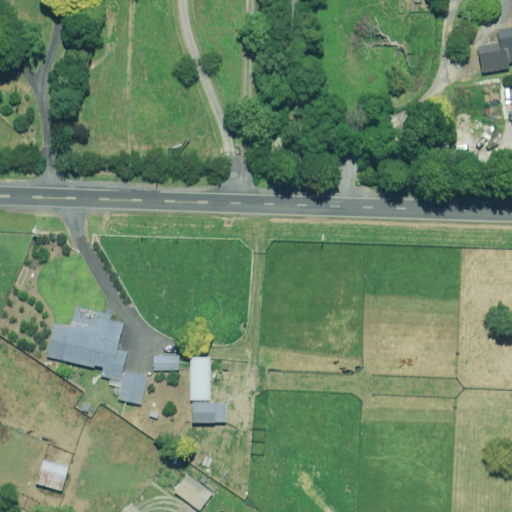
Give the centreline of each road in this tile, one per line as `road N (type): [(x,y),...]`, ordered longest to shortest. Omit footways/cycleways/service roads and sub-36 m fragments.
road 1 (tertiary): [(511,212),(0,198)]
road 2 (unknown): [(340,169),(476,18)]
road 3 (unknown): [(340,169),(290,101),(281,73),(280,0)]
